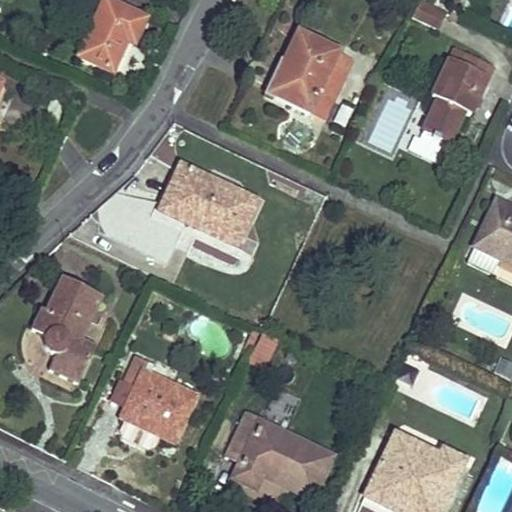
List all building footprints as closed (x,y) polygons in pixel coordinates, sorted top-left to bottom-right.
[(116,74),(130,43),(138,46),(149,21),(108,3),(83,60),(116,74)] [(449,19),(422,6),(416,20),(442,34),(449,19)] [(268,97),(323,123),(352,63),(296,36),(268,97)] [(492,70),(465,57),(459,70),(448,65),(431,100),(436,103),(420,137),(427,140),(447,149),(463,115),(469,118),(479,97),(476,95),(483,80),(486,81),(492,70)] [(8,74),(0,69),(0,86),(1,88),(8,74)] [(439,167),(447,149),(427,140),(419,158),(439,167)] [(233,248),(254,203),(180,168),(158,213),(233,248)] [(511,211),(495,204),(474,249),(511,267),(511,211)] [(30,335),(42,341),(42,342),(41,345),(42,348),(44,352),(45,354),(47,356),(51,358),(54,359),(48,371),(76,385),(93,352),(79,344),(99,302),(61,282),(44,316),(40,314),(30,335)] [(264,373),(279,343),(261,335),(247,365),(264,373)] [(121,410),(117,419),(127,424),(122,434),(124,440),(150,453),(156,451),(161,440),(172,445),(193,399),(142,375),(146,365),(133,359),(121,384),(131,389),(121,410)] [(511,364),(499,361),(495,374),(511,380),(511,379),(511,364)] [(131,389),(121,384),(111,405),(121,410),(131,389)] [(254,490),(260,477),(310,500),(329,461),(244,421),(226,460),(240,467),(233,481),(254,490)] [(389,511),(439,511),(462,463),(442,454),(439,459),(394,438),(364,500),(389,511)]
